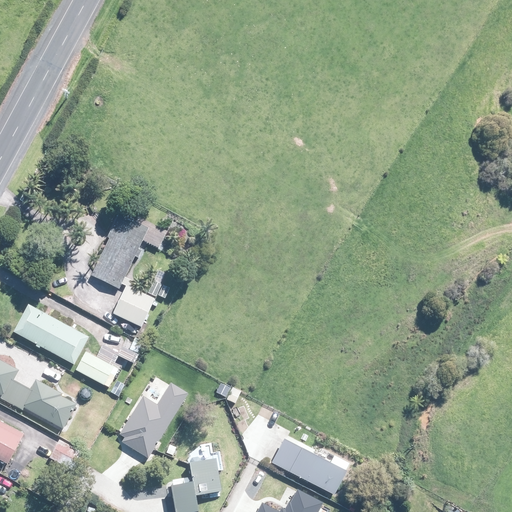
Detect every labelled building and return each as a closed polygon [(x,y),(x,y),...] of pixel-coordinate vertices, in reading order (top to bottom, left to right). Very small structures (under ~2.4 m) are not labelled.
[(179,217),(171,213),(169,218),(177,222),(179,217)] [(139,250),(142,244),(143,241),(159,249),(167,232),(145,221),(142,227),(134,223),(133,225),(118,218),(108,238),(110,239),(95,270),(92,276),(119,289),(122,285),(127,287),(114,314),(124,319),(121,324),(139,332),(154,300),(132,290),(134,286),(136,283),(125,278),(135,257),(138,258),(141,252),(139,250)] [(176,275),(161,269),(152,293),(166,299),(176,275)] [(52,317),(50,316),(33,307),(19,334),(77,365),(91,338),(52,317)] [(102,360),(95,356),(90,354),(80,372),(113,390),(123,372),(117,369),(102,360)] [(0,395),(2,397),(2,398),(12,405),(23,386),(14,381),(19,371),(17,370),(0,360),(0,395)] [(58,393),(39,382),(36,381),(31,390),(23,386),(12,405),(23,410),(24,407),(63,429),(77,406),(61,397),(63,395),(58,393)] [(144,399),(122,438),(157,458),(192,398),(173,387),(160,409),(144,399)] [(0,421),(0,460),(8,464),(24,434),(0,421)] [(61,440),(50,459),(71,471),(82,453),(61,440)] [(350,476),(288,441),(276,462),(338,497),(350,476)] [(207,511),(205,496),(226,493),(221,460),(207,462),(207,460),(203,457),(197,458),(195,461),(195,465),(198,478),(189,480),(190,486),(176,488),(177,496),(179,511),(207,511)] [(275,511),(265,506),(261,511),(323,511),(326,507),(300,492),(288,511),(275,511)]
